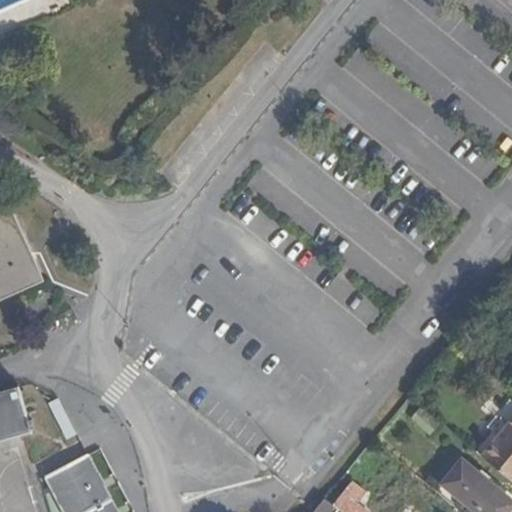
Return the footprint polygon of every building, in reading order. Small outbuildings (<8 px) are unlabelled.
[(11,205),(0,210),(0,301),(45,281),(11,205)] [(0,443),(31,434),(18,389),(0,393),(0,443)] [(511,428),(486,459),(511,481),(511,428)] [(117,511),(88,456),(46,478),(63,511),(117,511)] [(461,462),(444,482),(461,497),(479,511),(507,511),(511,507),(511,503),(480,475),(478,476),(461,462)] [(444,482),(436,491),(454,505),(461,497),(444,482)] [(356,483),(337,505),(344,511),(370,511),(359,502),(367,493),(356,483)] [(314,509),(317,511),(344,511),(337,505),(325,496),(314,509)]
